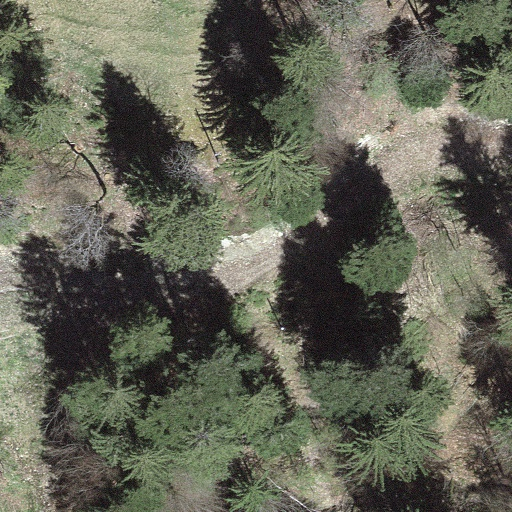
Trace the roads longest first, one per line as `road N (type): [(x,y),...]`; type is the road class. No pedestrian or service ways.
road 1 (track): [(511,142),(420,148),(325,231),(162,310),(51,280),(0,282)]
road 2 (track): [(328,0),(297,18),(47,0)]
road 3 (track): [(420,148),(483,52),(511,33)]
